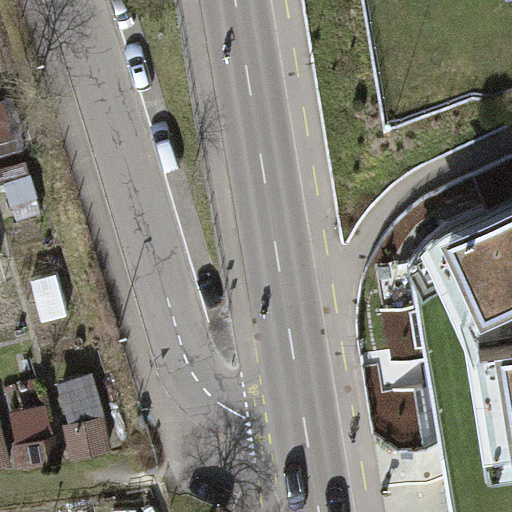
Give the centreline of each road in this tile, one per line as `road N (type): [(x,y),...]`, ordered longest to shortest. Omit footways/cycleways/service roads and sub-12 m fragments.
road 1 (secondary): [(309,434),(237,0)]
road 2 (residential): [(133,177),(202,386),(250,420),(309,434)]
road 3 (track): [(260,424),(228,451),(180,473),(0,499)]
road 4 (unclassified): [(78,0),(133,177)]
